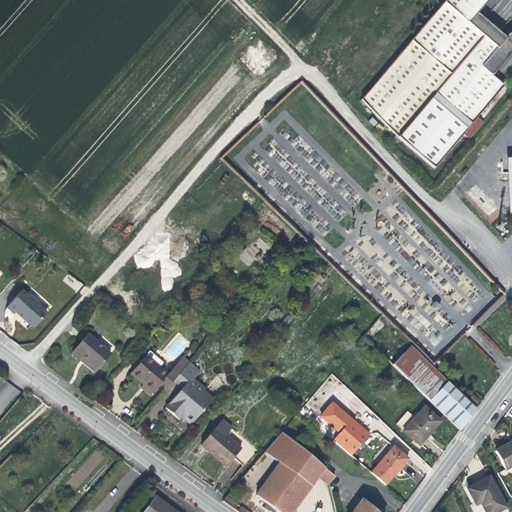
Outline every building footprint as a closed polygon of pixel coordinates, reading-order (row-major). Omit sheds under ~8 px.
[(445,0),(411,42),(450,75),(481,38),(467,26),(477,13),(488,0),(445,0)] [(467,26),(481,38),(488,44),(498,32),(477,13),(467,26)] [(450,75),(396,139),(432,170),(503,89),(490,78),(511,52),(511,35),(506,38),(498,32),(488,44),(481,38),(450,75)] [(442,74),(411,42),(362,96),(394,132),(442,74)] [(32,328),(45,313),(35,305),(36,303),(28,296),(27,298),(20,292),(4,309),(12,317),(14,314),(22,321),(32,328)] [(83,358),(98,370),(110,355),(87,336),(72,353),(81,360),(83,358)] [(186,367),(179,361),(165,379),(156,371),(160,367),(147,356),(128,377),(141,388),(150,396),(156,389),(163,395),(171,385),(186,367)] [(420,392),(430,402),(439,391),(402,356),(393,366),(420,392)] [(95,373),(98,370),(83,358),(81,360),(88,367),(95,373)] [(197,376),(186,367),(171,385),(179,392),(181,394),(176,400),(174,398),(162,412),(171,420),(176,425),(179,422),(188,429),(209,404),(201,396),(203,393),(191,383),(197,376)] [(460,430),(475,409),(447,383),(439,391),(430,402),(460,430)] [(147,400),(150,396),(141,388),(138,392),(142,396),(147,400)] [(372,434),(333,400),(320,415),(341,433),(333,442),(352,458),(372,434)] [(413,419),(403,432),(419,446),(430,434),(440,422),(424,407),(413,419)] [(395,425),(403,432),(413,419),(406,413),(395,425)] [(222,420),(200,445),(213,456),(226,467),(234,458),(244,467),(257,452),(222,420)] [(282,433),(268,449),(265,453),(279,464),(270,476),(255,496),(275,511),(291,511),(317,477),(324,469),(282,433)] [(511,440),(506,443),(493,450),(503,470),(511,465),(511,440)] [(370,473),(385,485),(407,460),(393,447),(370,473)] [(255,464),(270,476),(279,464),(265,453),(255,464)] [(317,477),(326,485),(333,477),(324,469),(317,477)] [(485,511),(504,511),(506,511),(489,478),(478,484),(468,490),(477,506),(482,504),(485,511)] [(310,488),(302,503),(312,509),(321,493),(310,488)] [(375,511),(353,493),(351,495),(355,499),(347,510),(349,511),(375,511)] [(227,497),(223,502),(237,511),(247,511),(243,509),(227,497)] [(155,499),(145,511),(173,511),(169,509),(155,499)]
